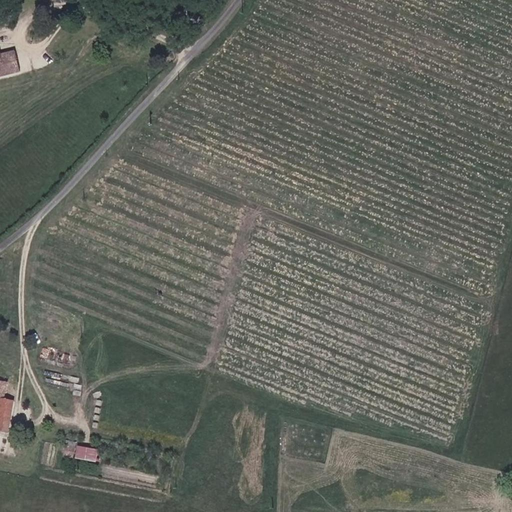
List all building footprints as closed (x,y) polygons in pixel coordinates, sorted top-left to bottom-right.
[(18,51),(5,54),(0,54),(0,71),(1,75),(22,71),(18,51)] [(0,379),(0,396),(9,398),(12,383),(0,379)] [(0,429),(3,430),(9,398),(0,396),(0,429)] [(3,430),(12,432),(20,400),(9,398),(3,430)] [(76,449),(65,447),(63,457),(74,459),(76,449)]
